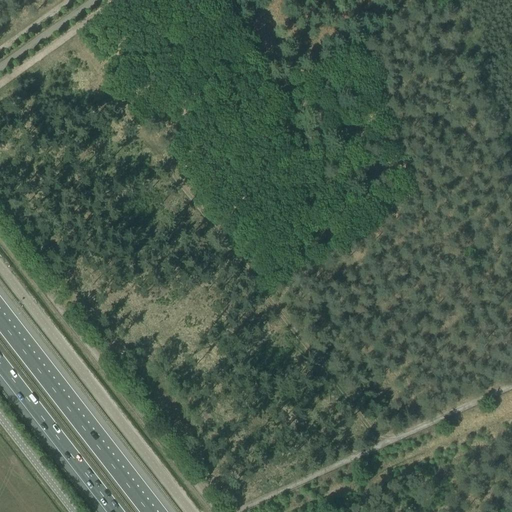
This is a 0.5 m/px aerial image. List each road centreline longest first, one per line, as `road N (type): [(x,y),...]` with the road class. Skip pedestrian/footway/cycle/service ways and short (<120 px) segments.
road 1 (unclassified): [(188,511),(0,268)]
road 2 (track): [(511,413),(291,511)]
road 3 (motorway): [(147,511),(0,321)]
road 4 (motorway): [(0,364),(114,511)]
